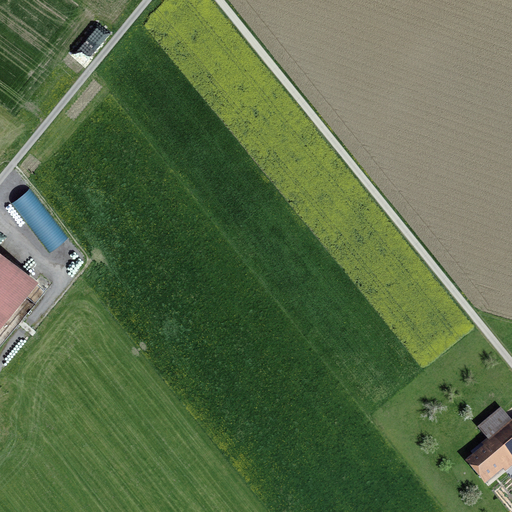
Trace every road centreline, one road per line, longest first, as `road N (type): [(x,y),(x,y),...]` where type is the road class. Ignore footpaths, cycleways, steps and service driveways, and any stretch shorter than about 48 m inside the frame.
road 1 (unclassified): [(218,0),(511,364)]
road 2 (track): [(0,179),(147,0)]
